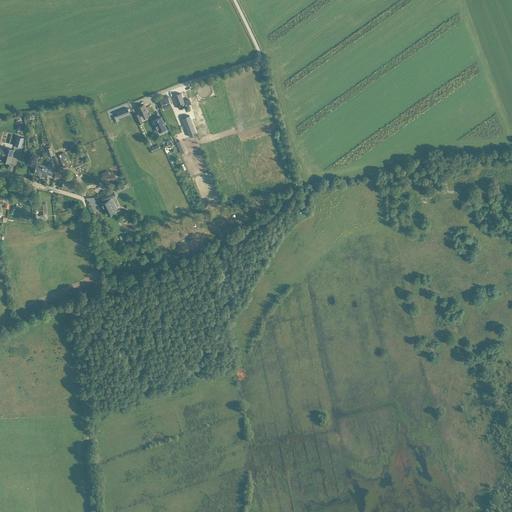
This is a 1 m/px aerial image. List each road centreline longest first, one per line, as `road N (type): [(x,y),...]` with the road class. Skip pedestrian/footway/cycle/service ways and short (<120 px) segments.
road 1 (track): [(511,146),(440,153),(297,188)]
road 2 (track): [(297,188),(252,223),(112,289)]
road 3 (track): [(260,58),(297,188)]
